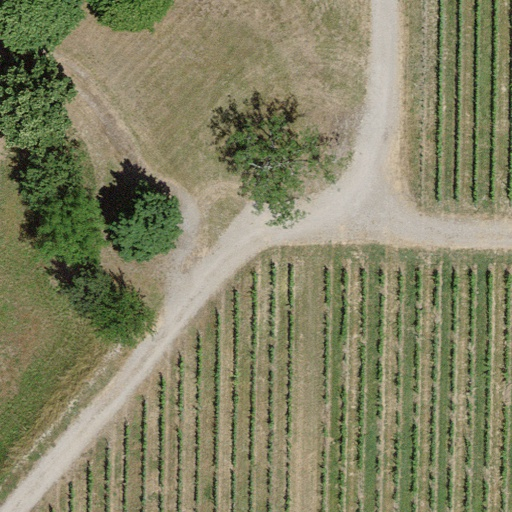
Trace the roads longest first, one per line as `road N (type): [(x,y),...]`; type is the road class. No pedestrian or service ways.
road 1 (track): [(11,511),(258,212),(362,207),(384,99),(389,0)]
road 2 (track): [(362,207),(435,232),(511,234)]
